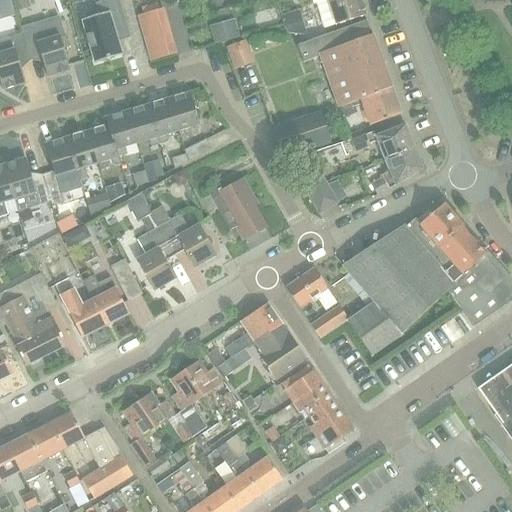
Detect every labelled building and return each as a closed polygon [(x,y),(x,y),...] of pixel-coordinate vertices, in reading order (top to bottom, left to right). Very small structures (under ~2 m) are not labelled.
[(12,0),(16,12),(30,8),(27,0),(12,0)] [(95,64),(121,55),(117,42),(114,31),(127,27),(118,0),(107,0),(95,4),(99,15),(82,20),(95,64)] [(365,16),(359,0),(333,0),(329,1),(335,25),(365,16)] [(167,22),(164,9),(143,15),(147,28),(167,22)] [(298,10),(281,16),(288,36),(305,31),(298,10)] [(235,20),(210,27),(214,44),(239,37),(235,20)] [(319,55),(338,107),(342,118),(356,113),(354,108),(362,105),(370,126),(401,115),(372,36),(366,20),(296,45),(302,61),(319,55)] [(20,30),(22,34),(30,61),(41,58),(47,77),(69,71),(59,36),(47,40),(45,31),(35,34),(32,26),(20,30)] [(19,64),(30,61),(22,34),(0,40),(0,82),(2,90),(25,84),(19,64)] [(246,40),(226,48),(232,64),(252,56),(246,40)] [(309,78),(318,107),(330,104),(320,75),(309,78)] [(189,93),(168,99),(177,132),(199,125),(189,93)] [(168,99),(147,106),(159,145),(167,143),(165,135),(177,132),(168,99)] [(147,106),(127,112),(136,144),(148,140),(150,148),(159,145),(147,106)] [(105,118),(107,126),(108,126),(116,150),(119,157),(126,155),(124,147),(136,144),(127,112),(105,118)] [(321,112),(272,127),(282,159),(331,144),(321,112)] [(343,119),(335,122),(343,144),(351,141),(343,119)] [(376,143),(384,163),(414,149),(405,125),(374,137),(372,133),(350,142),(354,153),(370,147),(369,145),(376,143)] [(107,126),(87,132),(97,164),(109,160),(111,164),(115,166),(120,164),(118,158),(119,157),(116,150),(108,126),(107,126)] [(84,168),(97,164),(87,132),(67,138),(76,170),(80,181),(87,178),(84,168)] [(53,171),(42,175),(50,202),(50,203),(51,207),(63,203),(61,195),(82,188),(81,184),(80,181),(76,170),(67,138),(45,144),(53,171)] [(183,151),(185,154),(189,162),(212,150),(206,139),(183,151)] [(376,194),(377,196),(422,169),(414,149),(384,163),(388,172),(380,177),(381,179),(370,186),(376,194)] [(174,169),(189,162),(185,154),(170,158),(174,169)] [(28,209),(50,203),(50,202),(42,175),(31,178),(25,158),(4,165),(14,200),(24,196),(28,209)] [(143,164),(147,179),(164,175),(160,160),(143,164)] [(4,203),(14,200),(4,165),(0,165),(0,217),(8,215),(4,203)] [(297,179),(306,193),(327,184),(317,166),(297,179)] [(148,183),(145,171),(132,174),(136,186),(148,183)] [(188,183),(182,172),(173,178),(178,188),(188,183)] [(257,205),(243,180),(223,191),(220,185),(208,192),(229,231),(235,228),(242,241),(266,228),(254,207),(257,205)] [(121,182),(105,187),(109,199),(125,194),(121,182)] [(339,203),(327,184),(306,193),(319,215),(339,203)] [(126,202),(137,221),(151,213),(140,194),(126,202)] [(110,209),(105,195),(86,201),(90,215),(110,209)] [(373,302),(348,320),(347,321),(348,323),(370,355),(371,357),(373,356),(372,356),(402,335),(401,334),(447,291),(486,255),(485,254),(486,254),(478,246),(462,228),(463,226),(461,224),(461,225),(443,204),(433,213),(432,213),(419,224),(415,219),(405,228),(403,226),(342,266),(373,302)] [(151,213),(159,227),(175,256),(184,251),(195,269),(216,256),(199,225),(189,231),(180,214),(169,220),(162,207),(151,213)] [(55,231),(72,224),(67,212),(50,219),(55,231)] [(167,261),(175,256),(159,227),(137,239),(146,255),(136,260),(154,292),(177,279),(167,261)] [(73,231),(61,237),(68,250),(79,243),(73,231)] [(510,283),(486,255),(447,291),(474,327),(508,303),(509,299),(508,299),(510,283)] [(110,267),(127,301),(141,294),(124,260),(110,267)] [(43,274),(47,282),(58,276),(54,268),(43,274)] [(314,269),(285,289),(298,307),(310,299),(313,303),(317,300),(325,312),(337,304),(326,288),(327,288),(314,269)] [(57,305),(41,274),(29,280),(34,290),(10,303),(5,292),(0,294),(0,319),(8,335),(5,336),(22,368),(66,346),(48,310),(57,305)] [(92,300),(105,327),(128,314),(110,278),(98,284),(94,276),(82,282),(92,300)] [(105,327),(92,300),(82,305),(68,279),(54,286),(81,339),(105,327)] [(248,334),(225,350),(231,358),(234,356),(254,342),(281,324),(268,307),(266,304),(263,306),(240,322),(246,331),(248,334)] [(320,340),(347,321),(348,320),(339,307),(310,326),(320,340)] [(281,324),(254,342),(261,353),(258,354),(276,381),(305,360),(281,324)] [(0,379),(13,373),(0,346),(0,379)] [(216,350),(209,356),(217,368),(218,368),(225,362),(216,350)] [(241,366),(234,356),(231,358),(225,362),(218,368),(225,378),(241,366)] [(185,371),(203,398),(223,385),(213,369),(206,374),(198,362),(185,371)] [(511,364),(477,389),(495,415),(493,416),(500,426),(501,427),(507,435),(507,436),(507,437),(508,437),(511,442),(511,364)] [(294,403),(322,384),(312,370),(311,371),(307,366),(281,384),(294,403)] [(192,406),(203,398),(185,371),(171,380),(179,392),(173,397),(183,412),(179,414),(194,436),(206,428),(192,406)] [(310,417),(333,401),(322,384),(294,403),(299,411),(304,409),(310,417)] [(183,444),(194,436),(179,414),(175,417),(165,401),(158,406),(150,394),(137,403),(124,412),(131,424),(124,429),(134,443),(130,445),(146,470),(147,469),(152,476),(169,465),(164,457),(157,462),(147,446),(146,447),(141,440),(155,430),(168,421),(183,444)] [(242,402),(249,413),(257,407),(250,396),(242,402)] [(333,401),(310,417),(315,425),(311,428),(316,437),(345,417),(333,401)] [(280,405),(265,414),(274,428),(288,418),(280,405)] [(72,414),(50,425),(63,451),(76,444),(80,453),(88,449),(99,470),(82,480),(93,499),(131,477),(120,458),(117,453),(118,452),(104,429),(84,439),(72,414)] [(345,417),(316,437),(328,454),(344,444),(340,438),(353,429),(345,417)] [(449,417),(439,425),(450,439),(452,437),(460,432),(449,417)] [(50,425),(28,435),(41,461),(63,451),(50,425)] [(265,433),(272,443),(280,438),(273,428),(265,433)] [(7,446),(20,472),(25,482),(46,472),(41,461),(28,435),(7,446)] [(249,451),(238,435),(225,443),(236,459),(262,495),(284,480),(268,457),(250,469),(247,465),(248,464),(249,459),(245,453),(249,451)] [(286,447),(280,438),(272,443),(278,453),(286,447)] [(237,478),(224,487),(240,510),(262,495),(236,459),(225,443),(217,448),(237,478)] [(0,449),(0,482),(20,472),(7,446),(0,449)] [(184,458),(180,451),(173,456),(177,463),(184,458)] [(193,489),(209,511),(236,511),(240,510),(224,487),(207,499),(204,495),(206,493),(207,490),(189,464),(180,470),(193,489)] [(74,472),(64,477),(70,489),(79,484),(74,472)] [(209,511),(193,489),(187,494),(193,503),(197,500),(199,504),(187,511),(209,511)] [(27,510),(37,505),(31,494),(22,499),(27,510)]
